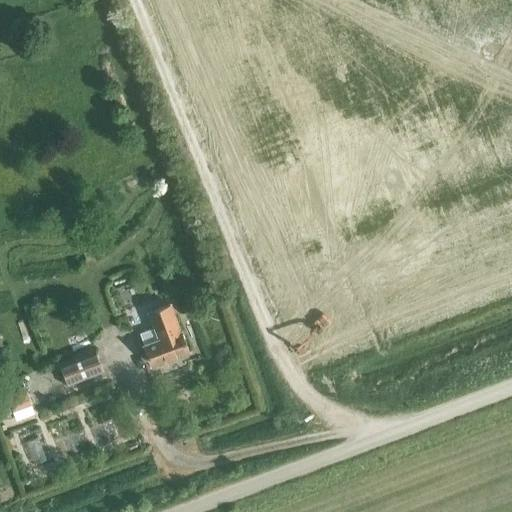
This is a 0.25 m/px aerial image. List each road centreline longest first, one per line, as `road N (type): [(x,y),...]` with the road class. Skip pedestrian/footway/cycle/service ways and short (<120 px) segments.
road 1 (track): [(375,438),(310,398),(281,358),(132,0)]
road 2 (unclassified): [(511,388),(181,511)]
